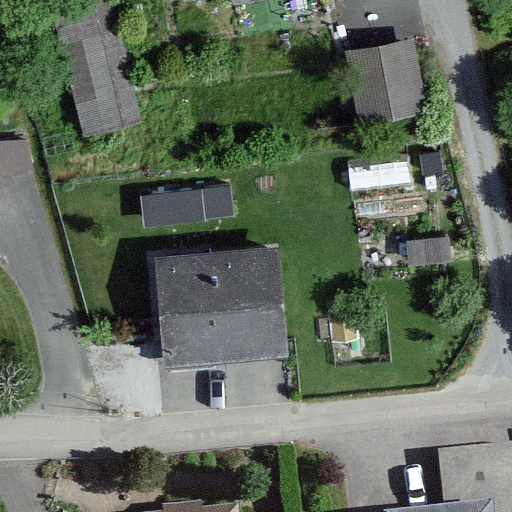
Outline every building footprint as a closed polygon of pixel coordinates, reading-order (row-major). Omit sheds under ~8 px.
[(112,0),(41,0),(71,128),(139,112),(112,0)] [(403,33),(339,48),(354,116),(419,101),(403,33)] [(20,132),(0,133),(0,164),(23,163),(20,132)] [(140,181),(144,212),(230,201),(226,171),(140,181)] [(274,235),(149,244),(156,351),(282,342),(274,235)] [(438,510),(417,511),(511,511),(511,439),(432,448),(438,510)] [(238,511),(237,496),(87,511),(86,511),(238,511)]
